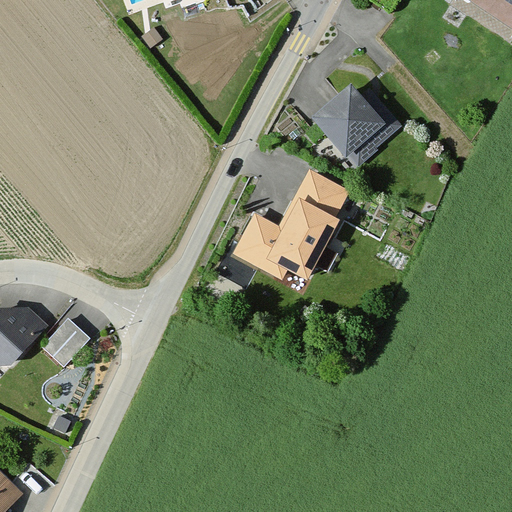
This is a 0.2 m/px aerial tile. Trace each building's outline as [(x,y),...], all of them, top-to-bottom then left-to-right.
[(370,0),(390,14),(399,0),(370,0)] [(511,0),(467,0),(511,29),(511,0)] [(155,29),(142,38),(151,49),(163,40),(155,29)] [(352,90),(312,125),(345,163),(351,159),(359,168),(402,129),(369,92),(360,100),(352,90)] [(349,195),(310,174),(279,232),(255,219),(235,257),(281,281),(285,273),(307,285),(338,227),(334,225),(349,195)] [(0,317),(0,365),(11,366),(45,328),(27,314),(0,317)] [(67,322),(42,349),(64,369),(89,342),(67,322)] [(59,419),(53,430),(66,436),(71,424),(59,419)] [(18,493),(0,475),(0,511),(7,511),(22,497),(18,493)]
